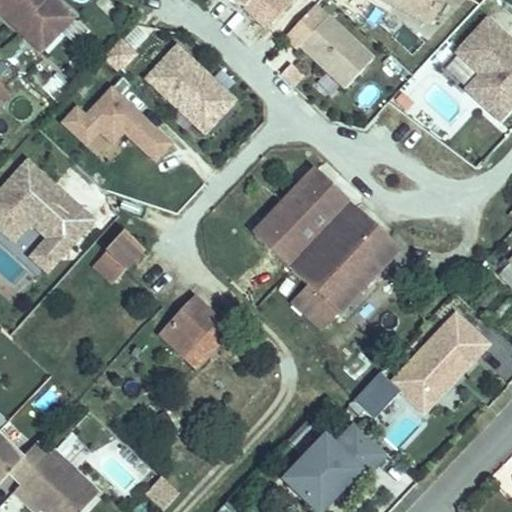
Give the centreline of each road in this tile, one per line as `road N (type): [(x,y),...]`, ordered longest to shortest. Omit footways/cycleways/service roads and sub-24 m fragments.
road 1 (residential): [(511,162),(440,205),(390,205),(288,112)]
road 2 (residential): [(288,112),(179,231),(181,253),(225,294)]
road 3 (residential): [(288,112),(180,7)]
road 4 (residential): [(511,421),(426,511)]
